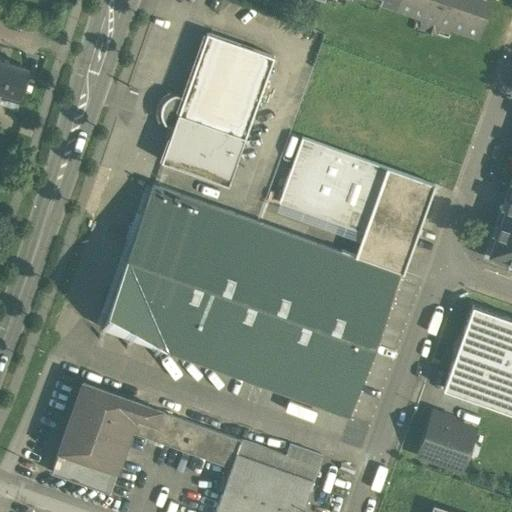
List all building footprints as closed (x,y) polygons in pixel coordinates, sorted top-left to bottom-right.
[(393,0),(418,10),(415,19),(434,26),(436,21),(448,25),(449,21),(476,30),(486,0),(393,0)] [(273,56),(206,32),(183,96),(178,113),(245,136),(273,56)] [(27,69),(0,60),(0,90),(20,97),(27,69)] [(164,124),(173,126),(178,113),(183,96),(175,94),(171,96),(167,98),(164,101),(161,105),(160,110),(160,115),(162,120),(164,124)] [(9,115),(0,112),(0,129),(5,131),(9,115)] [(173,126),(161,159),(228,183),(245,136),(178,113),(173,126)] [(434,184),(302,136),(278,201),(363,231),(393,242),(411,190),(430,197),(434,184)] [(151,182),(99,326),(348,416),(400,272),(354,255),(151,182)] [(393,242),(363,231),(354,255),(400,272),(400,271),(402,272),(403,271),(430,197),(411,190),(393,242)] [(511,190),(489,253),(511,260),(511,190)] [(511,318),(472,304),(442,387),(511,411),(511,318)] [(140,403),(83,382),(51,471),(108,491),(140,404),(140,403)] [(240,440),(140,404),(130,431),(231,467),(231,465),(225,463),(233,441),(239,444),(240,440)] [(472,428),(433,414),(419,453),(458,467),(472,428)] [(285,454),(241,439),(240,440),(239,444),(233,441),(225,463),(231,465),(231,467),(214,511),(300,511),(317,466),(285,454)] [(321,454),(289,442),(285,454),(317,466),(321,454)]
